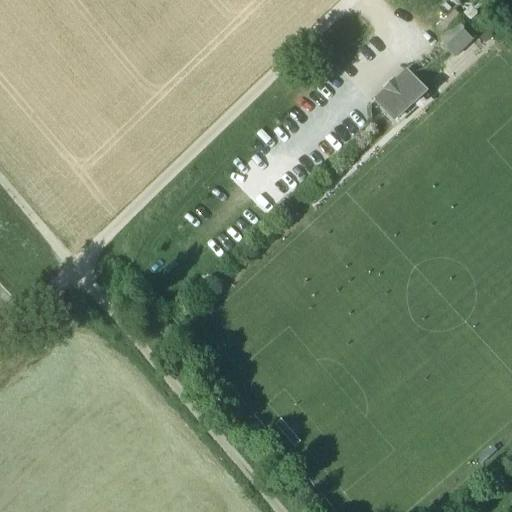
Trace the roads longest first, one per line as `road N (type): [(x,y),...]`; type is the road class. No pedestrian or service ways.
road 1 (track): [(0,340),(355,0)]
road 2 (track): [(0,178),(281,511)]
